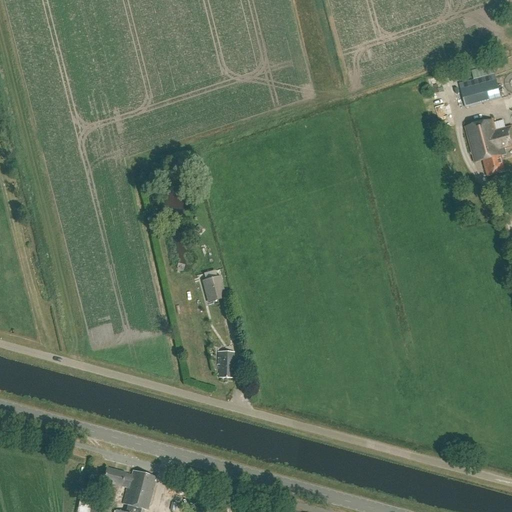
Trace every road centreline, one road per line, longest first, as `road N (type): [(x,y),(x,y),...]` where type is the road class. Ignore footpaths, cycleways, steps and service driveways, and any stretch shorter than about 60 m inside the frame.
road 1 (unclassified): [(511,482),(0,342)]
road 2 (tertiary): [(391,511),(0,405)]
